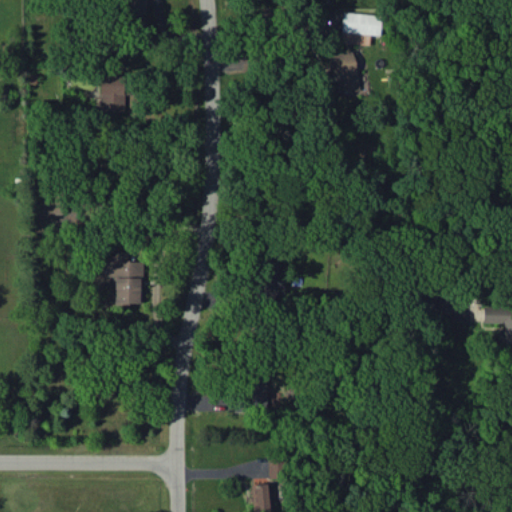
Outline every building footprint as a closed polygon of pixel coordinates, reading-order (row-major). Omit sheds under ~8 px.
[(341,43),(369,44),(369,34),(379,35),(380,14),(342,12),(341,43)] [(327,54),(330,78),(336,77),(338,94),(358,91),(353,51),(327,54)] [(62,227),(61,215),(65,215),(64,198),(35,199),(36,228),(62,227)] [(482,322),(499,322),(499,344),(511,343),(511,306),(482,306),(482,322)] [(267,406),(279,405),(279,392),(266,392),(267,406)] [(252,483),(252,511),(271,511),(272,483),(252,483)]
